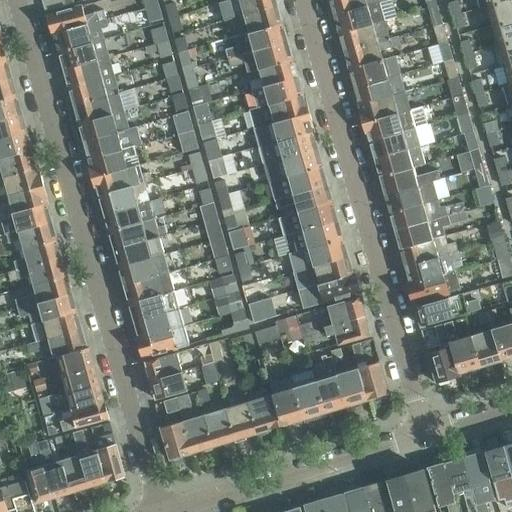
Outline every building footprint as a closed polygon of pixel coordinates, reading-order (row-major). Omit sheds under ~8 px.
[(41,0),(45,11),(65,5),(63,0),(41,0)] [(222,20),(232,17),(277,4),(275,0),(239,0),(241,6),(220,13),(222,20)] [(330,0),(334,14),(380,1),(382,1),(387,0),(386,0),(330,0)] [(454,0),(449,2),(453,15),(461,12),(457,0),(454,0)] [(477,0),(480,8),(487,7),(487,5),(504,0),(477,0)] [(511,0),(504,0),(487,5),(487,7),(492,25),(511,19),(511,0)] [(339,32),(385,19),(381,5),(383,5),(382,1),(380,2),(380,1),(334,14),(339,32)] [(164,5),(168,18),(178,15),(174,2),(164,5)] [(162,19),(161,13),(158,4),(146,7),(150,22),(162,19)] [(246,23),(248,31),(282,22),(277,4),(232,17),(235,26),(246,23)] [(53,33),(106,18),(103,9),(84,14),(82,5),(46,15),(49,26),(52,28),(53,33)] [(433,25),(442,22),(437,5),(428,7),(430,16),(433,25)] [(461,12),(453,15),(456,28),(465,25),(461,12)] [(182,28),(178,15),(168,18),(172,31),(182,28)] [(106,18),(53,33),(58,51),(103,39),(100,28),(108,26),(106,18)] [(339,32),(344,50),(390,37),(385,19),(339,32)] [(498,43),(498,44),(511,40),(511,19),(492,25),(498,43)] [(226,49),(228,57),(287,40),(282,22),(248,31),(251,41),(248,41),(246,34),(237,36),(239,45),(226,49)] [(433,25),(438,43),(448,41),(442,22),(433,25)] [(168,40),(164,26),(151,30),(155,44),(157,44),(157,43),(168,40)] [(184,36),(174,39),(177,51),(187,48),(184,36)] [(380,49),(392,46),(400,44),(398,36),(390,38),(390,37),(344,50),(349,68),(382,58),(380,49)] [(460,41),(464,54),(473,52),(469,38),(460,41)] [(103,39),(58,51),(63,69),(114,55),(113,53),(108,54),(103,39)] [(157,43),(157,44),(161,57),(172,54),(168,40),(157,43)] [(287,40),(228,57),(230,66),(256,59),(258,67),(292,58),(287,40)] [(511,40),(498,44),(498,43),(491,45),(497,67),(504,65),(504,64),(511,61),(511,40)] [(441,52),(444,61),(453,59),(448,41),(438,43),(441,52)] [(191,62),(187,48),(177,51),(182,70),(193,67),(193,68),(196,67),(195,61),(191,62)] [(473,52),(464,54),(468,67),(476,65),(473,52)] [(114,55),(63,69),(68,87),(113,74),(109,60),(114,58),(114,55)] [(349,68),(354,85),(400,73),(395,56),(383,59),(382,58),(349,68)] [(249,79),(251,88),(297,76),(292,58),(258,67),(261,76),(249,79)] [(458,77),(455,68),(453,59),(444,61),(449,79),(458,77)] [(0,61),(0,80),(11,78),(6,60),(0,61)] [(178,75),(174,61),(163,64),(167,78),(178,75)] [(197,84),(193,68),(193,67),(182,70),(187,87),(197,84)] [(359,103),(405,90),(402,81),(401,77),(408,75),(407,72),(400,74),(400,73),(354,85),(359,103)] [(73,104),(118,92),(113,74),(68,87),(73,104)] [(178,75),(167,78),(171,92),(182,89),(178,75)] [(302,94),(297,76),(251,88),(254,97),(256,106),(302,94)] [(449,79),(446,80),(451,97),(454,96),(463,94),(460,85),(458,77),(449,79)] [(0,99),(16,95),(11,78),(0,80),(0,99)] [(471,80),(475,93),(484,91),(480,78),(471,80)] [(511,82),(509,84),(509,82),(502,84),(509,107),(511,105),(511,82)] [(201,98),(197,84),(187,87),(191,101),(201,98)] [(407,99),(405,90),(359,103),(361,110),(359,112),(362,122),(398,113),(395,103),(407,99)] [(484,91),(475,93),(479,106),(488,104),(484,91)] [(118,92),(73,104),(78,121),(123,109),(118,92)] [(187,107),(183,92),(172,95),(177,110),(187,107)] [(253,128),(273,122),(309,112),(306,101),(303,99),(302,94),(256,106),(248,108),(253,128)] [(468,112),(465,103),(463,94),(454,96),(451,97),(457,115),(468,112)] [(0,119),(21,113),(16,95),(0,99),(0,119)] [(193,106),(194,111),(198,124),(212,120),(206,102),(193,106)] [(123,109),(78,121),(83,140),(128,128),(123,109)] [(410,109),(398,113),(362,122),(366,136),(368,136),(370,141),(415,127),(410,109)] [(188,111),(174,114),(179,130),(192,126),(189,115),(188,111)] [(259,146),(279,140),(312,131),(310,125),(312,122),(309,112),(273,122),(275,129),(256,135),(259,146)] [(468,112),(457,115),(462,133),(464,133),(473,130),(469,116),(468,112)] [(0,138),(26,131),(21,113),(0,119),(0,138)] [(204,143),(214,140),(217,138),(212,120),(198,124),(203,143),(204,143)] [(484,123),(487,133),(495,130),(498,129),(495,120),(484,123)] [(128,128),(83,140),(89,159),(133,146),(141,144),(136,126),(128,128)] [(415,127),(370,141),(375,159),(420,146),(415,127)] [(180,134),(178,134),(183,152),(198,148),(196,139),(193,130),(183,133),(180,134)] [(478,148),(476,139),(473,130),(464,133),(466,142),(469,151),(478,148)] [(495,130),(487,133),(490,146),(499,143),(495,130)] [(0,138),(0,157),(31,149),(26,131),(0,138)] [(317,149),(312,131),(279,140),(281,149),(270,153),(262,155),(265,164),(317,149)] [(204,143),(205,146),(204,146),(208,160),(222,156),(232,153),(229,145),(217,149),(214,140),(204,143)] [(91,177),(127,168),(124,159),(136,156),(133,146),(89,159),(90,164),(88,167),(91,177)] [(375,159),(380,177),(413,167),(413,168),(425,165),(420,146),(375,159)] [(474,168),(483,166),(481,157),(478,148),(469,151),(474,168)] [(0,176),(36,167),(31,149),(0,157),(0,176)] [(286,168),(289,176),(322,167),(317,149),(265,164),(267,173),(275,171),(286,168)] [(192,163),(194,168),(203,166),(199,152),(190,155),(192,163)] [(227,174),(222,156),(208,160),(213,178),(227,174)] [(494,159),(498,172),(507,169),(503,156),(494,159)] [(192,163),(181,167),(183,171),(194,168),(192,163)] [(98,195),(144,182),(152,180),(149,171),(141,173),(139,164),(127,168),(91,177),(94,188),(97,189),(98,195)] [(203,166),(194,168),(198,183),(207,180),(203,166)] [(483,166),(474,168),(479,187),(489,185),(486,175),(483,166)] [(0,186),(5,185),(8,195),(43,185),(41,174),(38,173),(36,167),(0,176),(0,186)] [(322,167),(289,176),(268,182),(273,199),(327,184),(322,167)] [(430,181),(430,182),(446,178),(445,174),(439,175),(437,169),(415,175),(413,168),(413,167),(380,177),(384,194),(430,181)] [(507,169),(498,172),(502,185),(510,182),(507,169)] [(214,183),(218,196),(227,193),(224,180),(214,183)] [(384,194),(390,212),(423,202),(420,193),(432,190),(430,182),(430,181),(384,194)] [(104,213),(149,201),(144,182),(98,195),(104,213)] [(296,203),(299,211),(332,202),(327,184),(273,199),(276,208),(296,203)] [(0,217),(2,217),(46,204),(45,198),(46,195),(43,185),(8,195),(11,204),(0,207),(0,217)] [(204,205),(213,202),(209,188),(200,191),(204,205)] [(233,211),(227,193),(218,196),(223,214),(233,211)] [(109,232),(142,222),(154,219),(149,201),(104,213),(109,232)] [(394,229),(464,210),(462,201),(425,211),(423,202),(390,212),(394,229)] [(218,220),(216,212),(213,202),(204,205),(200,206),(204,224),(218,220)] [(284,235),(286,234),(337,220),(332,202),(299,211),(278,217),(281,226),(284,235)] [(51,222),(46,204),(2,217),(7,235),(51,222)] [(394,229),(399,247),(445,235),(443,226),(468,219),(466,211),(465,211),(464,210),(394,229)] [(238,229),(234,216),(233,211),(223,214),(228,231),(238,229)] [(113,249),(158,236),(167,234),(164,225),(156,227),(154,219),(109,232),(113,249)] [(209,241),(223,238),(218,220),(204,224),(209,241)] [(337,220),(286,234),(288,243),(294,241),(297,250),(342,238),(337,220)] [(21,240),(23,249),(56,240),(51,222),(7,235),(10,243),(21,240)] [(504,238),(499,222),(486,225),(491,242),(504,238)] [(238,229),(228,231),(231,245),(233,250),(243,247),(248,245),(243,227),(238,229)] [(455,241),(448,243),(445,235),(399,247),(404,265),(458,250),(455,241)] [(158,236),(113,249),(118,267),(163,254),(158,236)] [(228,256),(225,246),(223,238),(209,241),(214,259),(228,256)] [(296,270),(302,268),(347,255),(342,238),(297,250),(299,259),(293,261),(296,270)] [(495,259),(497,258),(509,255),(504,238),(491,242),(490,243),(495,259)] [(17,270),(61,258),(56,240),(23,249),(26,258),(15,261),(17,269),(17,270)] [(238,267),(247,264),(244,250),(234,253),(238,267)] [(458,250),(404,265),(409,282),(455,270),(462,268),(458,250)] [(163,254),(118,267),(123,285),(168,272),(166,263),(163,254)] [(316,274),(319,283),(352,274),(347,255),(302,268),(304,277),(316,274)] [(511,264),(509,255),(497,258),(502,278),(511,275),(511,264)] [(228,256),(214,259),(219,274),(232,270),(228,256)] [(31,275),(33,285),(66,276),(61,258),(17,270),(17,269),(8,272),(10,281),(31,275)] [(238,267),(241,280),(251,277),(247,264),(238,267)] [(412,302),(460,289),(455,270),(409,282),(411,289),(409,292),(412,302)] [(168,272),(123,285),(128,303),(173,290),(171,281),(168,272)] [(220,278),(225,295),(238,292),(233,274),(220,278)] [(354,279),(352,274),(319,283),(300,288),(305,307),(359,292),(356,281),(354,279)] [(15,299),(18,308),(71,294),(66,276),(33,285),(36,294),(24,297),(15,299)] [(248,303),(257,300),(254,287),(244,290),(248,303)] [(173,290),(128,303),(133,320),(178,308),(175,299),(173,290)] [(230,312),(233,311),(243,309),(238,292),(225,295),(230,312)] [(43,321),(76,312),(71,294),(18,308),(20,317),(29,315),(32,324),(43,320),(43,321)] [(322,318),(324,327),(364,316),(362,308),(364,307),(361,298),(359,299),(358,296),(327,305),(330,316),(322,318)] [(447,297),(416,306),(416,308),(415,310),(417,318),(419,319),(421,325),(481,308),(478,299),(450,306),(447,297)] [(252,316),(261,314),(257,300),(248,303),(252,316)] [(178,308),(133,320),(138,338),(183,326),(178,308)] [(248,328),(243,309),(233,311),(230,312),(234,326),(220,330),(222,335),(248,328)] [(486,311),(489,320),(497,318),(495,309),(486,311)] [(480,323),(489,320),(486,311),(478,314),(480,323)] [(34,333),(37,342),(81,329),(76,312),(43,321),(46,329),(34,333)] [(296,314),(275,320),(276,326),(277,326),(279,333),(285,331),(300,327),(299,325),(296,314)] [(364,316),(324,327),(327,335),(335,333),(338,344),(369,335),(369,332),(371,331),(368,322),(366,322),(364,316)] [(300,327),(301,334),(319,329),(316,320),(299,325),(300,327)] [(444,322),(447,332),(454,330),(452,320),(444,322)] [(458,373),(450,342),(447,332),(444,322),(420,329),(423,339),(435,336),(437,345),(426,348),(435,381),(459,374),(458,373)] [(511,324),(493,330),(501,360),(510,357),(511,357),(511,324)] [(138,347),(141,358),(188,345),(183,326),(138,338),(140,344),(138,347)] [(258,343),(280,337),(279,333),(277,326),(276,326),(255,331),(258,343)] [(53,357),(86,348),(81,329),(37,342),(27,344),(29,352),(50,347),(53,357)] [(321,337),(319,329),(301,334),(304,342),(321,337)] [(501,360),(493,330),(472,336),(480,366),(481,366),(484,367),(490,365),(492,362),(501,360)] [(250,334),(242,336),(246,351),(254,349),(250,334)] [(480,366),(472,336),(450,342),(458,373),(468,370),(471,371),(477,369),(479,366),(480,366)] [(226,359),(221,340),(210,343),(216,362),(226,359)] [(351,345),(357,368),(367,399),(377,396),(379,398),(386,396),(386,393),(388,392),(379,361),(366,365),(359,342),(351,345)] [(58,366),(60,373),(93,365),(88,347),(86,348),(53,357),(48,358),(51,368),(58,366)] [(340,348),(330,351),(333,358),(343,356),(340,348)] [(148,373),(150,380),(181,371),(176,352),(145,361),(145,364),(143,364),(146,373),(148,373)] [(211,353),(200,356),(203,365),(205,364),(214,362),(211,353)] [(312,370),(324,412),(326,411),(328,413),(335,411),(335,408),(345,405),(336,374),(337,374),(331,356),(327,357),(326,354),(321,356),(324,367),(312,370)] [(203,365),(201,365),(206,383),(219,380),(214,362),(205,364),(203,365)] [(28,373),(39,371),(37,363),(26,365),(28,373)] [(66,392),(98,383),(93,365),(60,373),(66,392)] [(356,402),(367,399),(357,368),(337,374),(336,374),(345,405),(347,404),(349,407),(356,405),(356,402)] [(26,387),(21,369),(1,375),(5,393),(26,387)] [(312,369),(290,375),(303,418),(312,415),(313,418),(323,415),(322,412),(324,412),(312,370),(312,369)] [(149,387),(152,397),(154,396),(155,398),(187,390),(181,371),(150,380),(151,387),(149,387)] [(290,375),(268,381),(280,425),(291,421),(293,424),(300,422),(301,419),(303,418),(290,375)] [(34,380),(37,391),(47,388),(44,378),(34,380)] [(66,392),(70,409),(103,400),(98,383),(66,392)] [(208,388),(199,390),(203,405),(213,403),(208,388)] [(176,397),(179,410),(192,406),(188,393),(176,397)] [(248,400),(257,431),(259,434),(266,432),(267,428),(277,425),(268,394),(248,400)] [(51,415),(53,414),(48,398),(51,397),(51,395),(39,399),(44,417),(51,415)] [(179,410),(176,397),(164,401),(167,413),(179,410)] [(63,431),(108,419),(103,400),(70,409),(73,417),(60,421),(63,431)] [(245,435),(257,431),(248,400),(229,406),(238,438),(239,440),(245,438),(245,435)] [(205,413),(215,445),(222,443),(225,446),(232,443),(232,440),(238,438),(229,406),(205,413)] [(192,452),(200,449),(201,452),(211,449),(211,446),(215,445),(205,413),(183,420),(192,452)] [(9,431),(19,428),(14,415),(5,419),(9,431)] [(160,427),(170,459),(172,458),(174,461),(181,459),(181,455),(192,452),(183,420),(160,427)] [(109,422),(102,424),(105,434),(112,432),(109,422)] [(53,425),(47,426),(49,435),(56,433),(57,433),(55,427),(53,425)] [(79,455),(89,486),(106,480),(97,449),(89,451),(84,429),(73,432),(77,449),(79,455)] [(61,435),(55,437),(58,449),(65,447),(61,435)] [(34,468),(26,471),(35,502),(52,497),(43,466),(41,459),(36,443),(35,440),(27,442),(34,468)] [(511,441),(503,444),(511,473),(511,441)] [(97,449),(106,480),(124,475),(115,444),(97,449)] [(511,507),(511,506),(511,473),(503,444),(484,450),(498,497),(508,494),(511,507)] [(480,451),(463,456),(480,511),(488,511),(486,502),(495,500),(480,451)] [(89,486),(79,455),(61,460),(71,491),(89,486)] [(480,511),(463,456),(445,462),(454,493),(462,491),(468,511),(480,511)] [(71,491),(61,460),(43,466),(52,497),(71,491)] [(456,501),(454,493),(445,462),(427,467),(439,506),(447,504),(449,511),(458,511),(455,501),(456,501)] [(436,511),(424,468),(405,474),(416,511),(436,511)] [(9,485),(25,479),(22,471),(6,475),(9,485)] [(416,511),(405,474),(386,480),(395,511),(416,511)] [(12,498),(29,493),(25,479),(9,485),(0,487),(0,511),(15,508),(12,498)] [(391,511),(382,481),(363,486),(370,511),(391,511)] [(370,511),(363,486),(344,492),(349,511),(370,511)] [(345,511),(340,493),(321,499),(325,511),(345,511)] [(325,511),(321,499),(303,504),(304,511),(325,511)]
